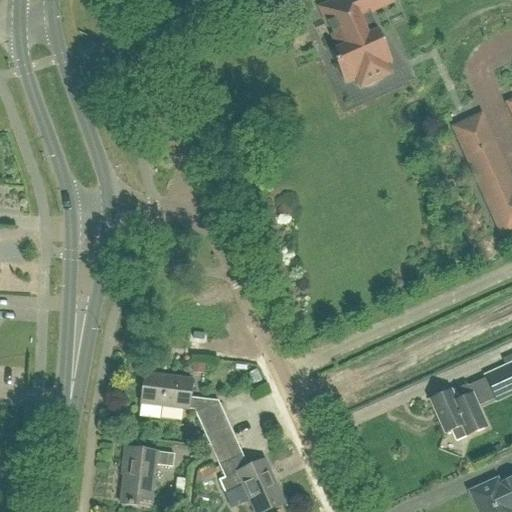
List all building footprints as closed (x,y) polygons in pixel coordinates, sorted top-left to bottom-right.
[(391,0),(340,0),(338,1),(319,10),(324,20),(338,51),(330,55),(334,63),(344,84),(355,79),(360,89),(367,86),(389,76),(385,66),(391,63),(378,33),(367,38),(358,19),(369,14),(393,4),(391,0)] [(511,102),(511,103),(511,190),(484,203),(502,241),(511,236),(511,102)] [(452,130),(472,176),(497,165),(477,120),(468,124),(467,123),(466,124),(466,125),(454,130),(454,129),(452,130)] [(496,404),(511,397),(511,364),(484,377),(496,404)] [(193,366),(192,373),(203,374),(204,367),(193,366)] [(200,426),(223,415),(217,403),(189,400),(191,382),(144,376),(139,418),(159,420),(160,408),(193,412),(200,426)] [(471,397),(466,387),(451,394),(450,393),(429,402),(445,436),(451,433),(456,444),(487,429),(472,396),(471,397)] [(205,438),(228,427),(223,415),(200,426),(205,438)] [(210,449),(233,439),(228,427),(205,438),(210,449)] [(233,439),(210,449),(215,461),(239,451),(233,439)] [(172,470),(173,457),(157,455),(127,451),(121,498),(150,502),(155,468),(172,470)] [(218,468),(224,480),(218,483),(223,494),(242,486),(253,511),(269,511),(284,506),(264,462),(247,469),(242,457),(218,468)] [(510,511),(511,511),(511,481),(498,488),(496,483),(471,495),(478,511),(510,511)]
